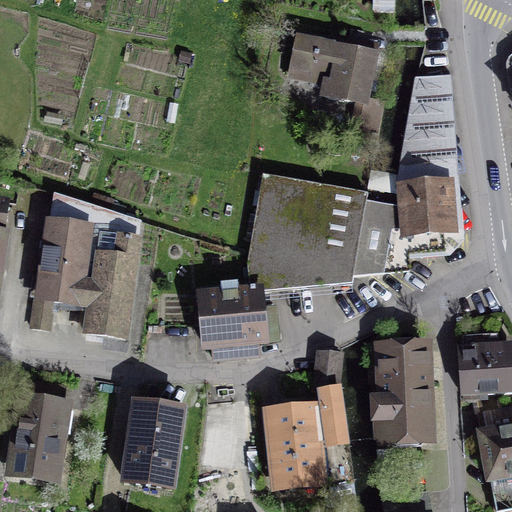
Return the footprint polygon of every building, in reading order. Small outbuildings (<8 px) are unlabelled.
[(393,0),(376,0),(376,12),(393,13),(393,0)] [(333,47),(298,39),(290,76),(327,84),(324,98),(365,107),(379,46),(335,36),(333,47)] [(416,83),(399,205),(402,238),(442,234),(461,232),(456,87),(416,83)] [(354,284),(355,275),(367,203),(367,194),(263,177),(250,295),(259,293),(354,284)] [(140,222),(55,195),(33,330),(51,332),(54,302),(91,308),(87,337),(125,342),(140,222)] [(444,252),(442,234),(402,238),(399,205),(367,203),(355,275),(410,271),(408,255),(444,252)] [(250,295),(200,300),(207,362),(259,359),(259,344),(276,339),(274,309),(262,310),(259,293),(250,295)] [(511,397),(511,371),(509,336),(460,340),(465,401),(511,397)] [(429,439),(425,350),(380,353),(383,401),(373,402),(375,442),(429,439)] [(322,358),(320,393),(337,390),(341,359),(322,358)] [(60,407),(63,390),(31,385),(29,402),(25,402),(20,434),(14,433),(8,473),(54,480),(64,407),(60,407)] [(322,407),(314,410),(318,486),(331,481),(334,494),(353,490),(337,390),(320,393),(322,407)] [(173,494),(185,418),(137,410),(124,486),(173,494)] [(314,410),(273,413),(277,488),(318,486),(314,410)] [(511,420),(479,426),(493,511),(496,511),(511,509),(511,420)] [(392,452),(379,453),(383,498),(394,496),(392,452)] [(356,507),(353,490),(334,494),(338,511),(356,507)] [(425,511),(422,492),(394,496),(383,498),(385,511),(425,511)]
